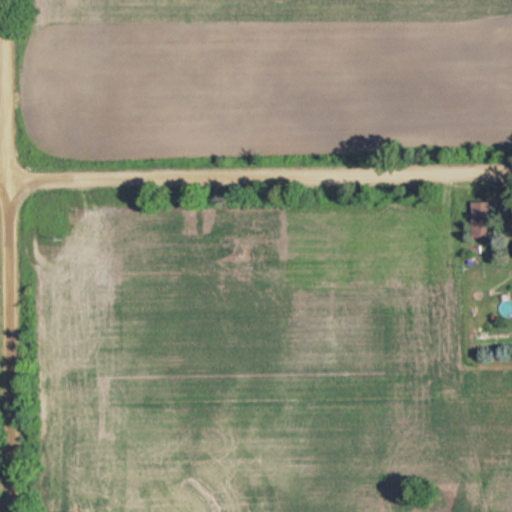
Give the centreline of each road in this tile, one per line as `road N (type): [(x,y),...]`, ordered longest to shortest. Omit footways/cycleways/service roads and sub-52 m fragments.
road 1 (residential): [(0,185),(511,178)]
road 2 (residential): [(12,511),(5,0)]
